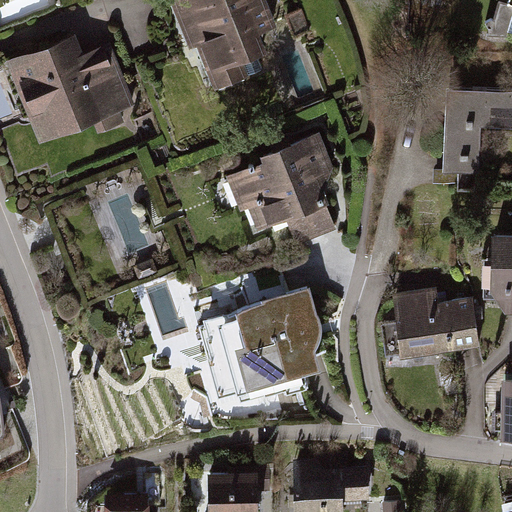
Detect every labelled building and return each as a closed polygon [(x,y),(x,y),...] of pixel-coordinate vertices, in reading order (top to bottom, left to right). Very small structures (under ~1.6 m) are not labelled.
[(0,0),(0,21),(51,0),(0,0)] [(286,0),(169,0),(218,94),(251,77),(267,107),(296,93),(269,40),(299,25),(286,0)] [(511,0),(491,0),(486,21),(511,28),(511,0)] [(78,62),(66,33),(0,60),(0,86),(25,146),(129,103),(106,50),(78,62)] [(511,98),(438,95),(434,176),(468,178),(470,135),(511,136),(511,98)] [(315,138),(217,180),(242,234),(264,224),(284,246),(319,223),(330,166),(315,138)] [(87,187),(42,204),(81,306),(126,289),(87,187)] [(511,239),(480,238),(476,298),(493,316),(511,317),(511,239)] [(318,350),(325,330),(310,286),(206,318),(210,362),(221,398),(322,369),(318,350)] [(433,291),(382,297),(390,365),(472,355),(466,303),(434,307),(433,291)] [(511,377),(498,377),(496,445),(511,445),(511,377)] [(370,459),(289,466),(293,511),(345,511),(345,507),(374,504),(370,459)] [(259,511),(261,469),(200,467),(198,511),(259,511)] [(146,511),(147,485),(101,485),(101,511),(146,511)]
